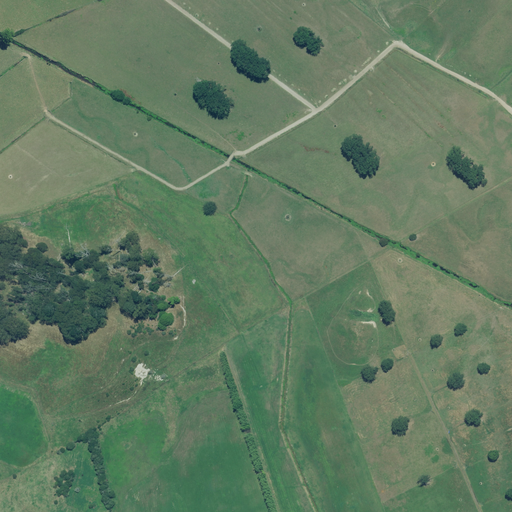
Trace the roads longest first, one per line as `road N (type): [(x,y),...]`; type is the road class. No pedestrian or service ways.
road 1 (track): [(47,112),(186,188),(317,110),(396,43),(486,90),(511,115)]
road 2 (track): [(409,354),(480,511)]
